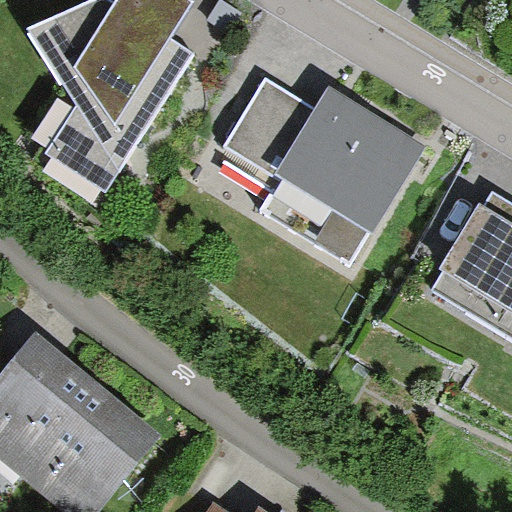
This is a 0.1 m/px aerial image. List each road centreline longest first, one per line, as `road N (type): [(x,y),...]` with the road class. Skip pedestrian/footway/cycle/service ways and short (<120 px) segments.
road 1 (unclassified): [(0,242),(380,511)]
road 2 (residential): [(511,136),(292,0)]
